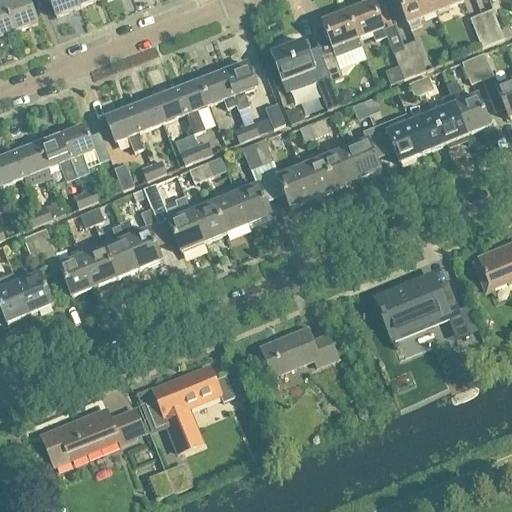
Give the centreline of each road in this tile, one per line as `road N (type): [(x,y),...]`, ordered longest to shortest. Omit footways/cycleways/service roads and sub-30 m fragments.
road 1 (residential): [(0,394),(511,188)]
road 2 (residential): [(0,97),(251,0)]
road 3 (unclassified): [(396,511),(511,464)]
